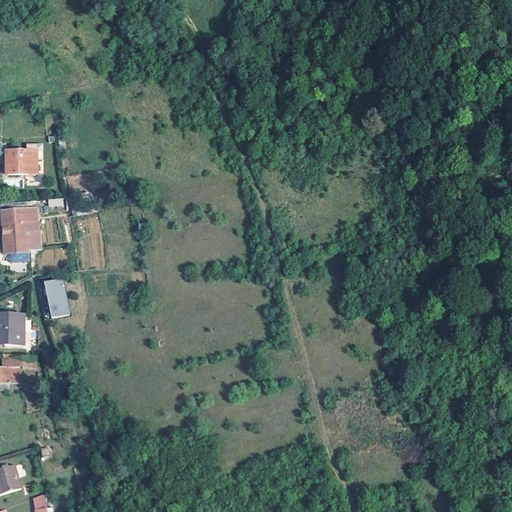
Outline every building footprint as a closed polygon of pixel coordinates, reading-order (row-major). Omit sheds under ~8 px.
[(43,158),(42,145),(26,146),(26,153),(36,153),(37,159),(43,158)] [(37,159),(36,153),(26,153),(6,154),(7,177),(38,176),(37,159)] [(93,206),(91,196),(82,197),(83,208),(74,209),(75,218),(100,215),(99,206),(93,206)] [(49,207),(64,206),(63,198),(48,199),(49,207)] [(40,252),(37,223),(36,211),(3,212),(4,226),(5,255),(7,255),(7,261),(31,259),(30,252),(40,252)] [(70,316),(62,281),(43,285),(44,292),(46,300),(51,320),(70,316)] [(0,344),(23,345),(24,315),(0,314),(0,344)] [(36,370),(36,358),(2,359),(2,367),(0,367),(0,384),(10,384),(22,383),(22,370),(36,370)] [(36,383),(36,370),(22,370),(22,383),(36,383)] [(51,457),(50,447),(41,448),(42,458),(51,457)] [(0,493),(22,487),(15,464),(0,468),(0,493)] [(35,511),(43,510),(42,496),(31,500),(32,511),(35,511)]
